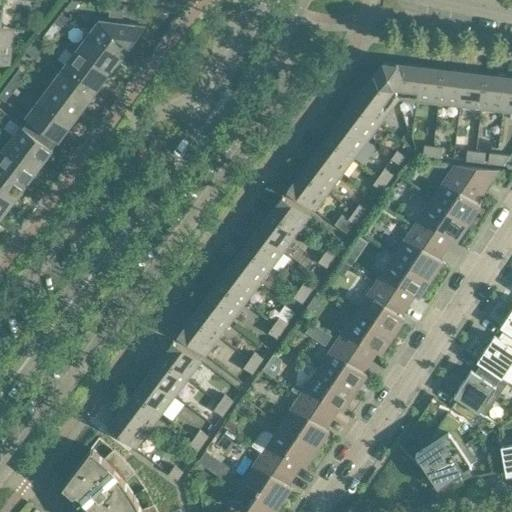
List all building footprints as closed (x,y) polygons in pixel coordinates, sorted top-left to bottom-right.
[(0,62),(10,64),(11,55),(14,28),(1,27),(3,7),(0,6),(0,62)] [(59,15),(53,23),(60,28),(68,18),(64,15),(59,15)] [(98,19),(90,30),(123,54),(145,25),(98,19)] [(49,42),(60,28),(53,23),(42,37),(49,42)] [(123,54),(90,30),(77,47),(110,72),(123,54)] [(35,37),(30,44),(40,51),(45,44),(35,37)] [(110,72),(77,47),(70,41),(65,47),(73,53),(64,64),(97,89),(110,72)] [(40,51),(30,44),(25,51),(35,58),(40,51)] [(417,100),(421,66),(383,61),(352,102),(380,123),(399,98),(417,100)] [(84,106),(97,89),(64,64),(52,82),(84,106)] [(439,103),(443,68),(421,66),(417,100),(439,103)] [(19,68),(11,78),(18,84),(26,73),(19,68)] [(460,106),(464,71),(443,68),(439,103),(460,106)] [(481,108),(486,73),(464,71),(460,106),(481,108)] [(503,111),(507,76),(486,73),(481,108),(503,111)] [(511,111),(511,76),(507,76),(503,111),(511,111)] [(0,97),(5,102),(18,84),(11,78),(0,93),(0,97)] [(84,106),(52,82),(39,99),(71,123),(84,106)] [(71,123),(39,99),(25,117),(28,119),(42,130),(37,137),(51,147),(56,140),(58,141),(71,123)] [(380,123),(352,102),(339,119),(367,140),(380,123)] [(42,130),(28,119),(23,126),(21,124),(7,142),(39,166),(52,148),(51,147),(37,137),(42,130)] [(367,140),(339,119),(326,136),(354,157),(367,140)] [(354,157),(326,136),(313,153),(341,175),(354,157)] [(0,163),(26,183),(39,166),(7,142),(0,151),(0,163)] [(432,156),(433,145),(424,144),(423,155),(432,156)] [(443,146),(433,145),(432,156),(441,157),(443,146)] [(475,161),(476,150),(467,149),(466,160),(475,161)] [(400,164),(405,156),(396,150),(391,158),(400,164)] [(486,152),(476,150),(475,161),(484,162),(486,152)] [(497,163),(498,153),(489,152),(488,162),(497,163)] [(341,175),(313,153),(300,170),(328,192),(341,175)] [(511,154),(498,153),(497,163),(504,164),(511,154)] [(0,190),(13,201),(26,183),(0,163),(0,190)] [(454,165),(432,198),(468,222),(481,203),(480,202),(479,203),(477,202),(484,191),(480,188),(487,179),(491,182),(499,170),(454,165)] [(384,168),(378,176),(387,182),(392,174),(384,168)] [(328,192),(300,170),(287,188),(315,210),(328,192)] [(382,189),(387,182),(378,176),(373,183),(382,189)] [(0,217),(0,218),(13,201),(0,190),(0,217)] [(310,216),(282,194),(269,212),(297,233),(310,216)] [(456,241),(468,222),(432,198),(413,226),(446,248),(447,248),(443,245),(450,235),(455,239),(454,240),(456,241)] [(359,203),(353,211),(362,217),(367,209),(359,203)] [(357,224),(362,217),(353,211),(348,219),(357,224)] [(284,250),(297,233),(269,212),(256,229),(284,250)] [(446,249),(446,248),(413,226),(394,254),(431,278),(443,260),(442,259),(441,260),(436,256),(442,246),(446,249)] [(284,250),(256,229),(243,247),(271,268),(284,250)] [(329,246),(324,253),(332,259),(337,252),(329,246)] [(271,268),(243,247),(230,264),(258,285),(271,268)] [(349,249),(342,259),(350,265),(357,254),(349,249)] [(327,267),(332,259),(324,253),(318,261),(327,267)] [(418,297),(431,278),(394,254),(375,282),(408,304),(409,304),(405,302),(412,292),(417,296),(416,296),(418,297)] [(258,285),(230,264),(217,281),(245,302),(258,285)] [(245,302),(217,281),(204,299),(232,320),(245,302)] [(304,281),(299,289),(307,295),(312,287),(304,281)] [(408,305),(408,304),(375,282),(356,311),(393,335),(405,316),(404,315),(403,316),(398,312),(404,303),(408,305)] [(302,302),(307,295),(299,289),(293,296),(302,302)] [(232,320),(204,299),(191,316),(219,337),(232,320)] [(278,316),(279,316),(288,322),(295,312),(285,305),(278,316)] [(511,308),(501,325),(511,333),(511,308)] [(380,354),(393,335),(356,311),(337,339),(371,361),(371,360),(367,358),(374,348),(379,352),(379,353),(380,354)] [(219,337),(191,316),(177,333),(206,355),(219,337)] [(282,330),(288,322),(279,316),(274,324),(282,330)] [(277,338),(282,330),(274,324),(268,332),(276,337),(277,338)] [(511,333),(501,325),(500,326),(504,329),(498,337),(494,335),(477,360),(501,376),(501,377),(511,384),(511,333)] [(269,347),(276,337),(268,332),(261,342),(269,347)] [(201,361),(173,339),(160,357),(188,378),(201,361)] [(370,362),(371,361),(337,339),(318,367),(355,391),(368,373),(366,372),(366,373),(360,369),(366,359),(370,362)] [(254,352),(249,359),(257,365),(263,358),(254,352)] [(188,378),(160,357),(147,374),(175,395),(188,378)] [(252,373),(257,365),(249,359),(243,367),(252,373)] [(495,386),(501,377),(501,376),(477,360),(477,361),(481,363),(475,372),(471,369),(454,395),(457,398),(477,411),(485,416),(500,393),(494,388),(496,386),(495,386)] [(342,410),(355,391),(318,367),(304,389),(297,384),(292,390),(300,395),(333,417),(329,414),(336,405),(341,408),(341,409),(342,410)] [(175,395),(147,374),(134,392),(162,413),(175,395)] [(162,413),(134,392),(120,409),(149,430),(162,413)] [(224,394),(219,402),(227,408),(233,400),(224,394)] [(332,418),(333,417),(300,395),(281,423),(317,448),(330,429),(328,428),(328,429),(322,425),(329,415),(332,418)] [(470,420),(477,411),(457,398),(450,408),(451,409),(452,408),(470,420)] [(222,415),(227,408),(219,402),(213,409),(222,415)] [(149,430),(120,409),(107,427),(135,448),(149,430)] [(427,470),(466,444),(456,429),(461,421),(447,412),(439,425),(420,453),(427,464),(424,465),(427,470)] [(304,467),(317,448),(281,423),(274,434),(266,431),(261,431),(258,434),(252,445),(262,452),(295,474),(295,473),(291,471),(298,461),(304,465),(303,466),(304,467)] [(199,429),(194,437),(202,443),(208,435),(199,429)] [(511,435),(499,438),(501,447),(505,470),(506,475),(511,473),(511,435)] [(92,448),(100,438),(98,437),(59,490),(60,490),(64,485),(71,492),(67,496),(69,498),(73,494),(78,498),(75,500),(76,501),(79,499),(82,502),(79,505),(80,505),(82,503),(87,508),(89,511),(158,511),(155,504),(142,508),(134,494),(125,481),(135,472),(127,462),(123,457),(114,449),(104,458),(92,448)] [(197,450),(202,443),(194,437),(189,444),(197,450)] [(471,463),(476,459),(466,444),(427,470),(429,474),(432,472),(439,482),(473,476),(466,467),(471,463)] [(492,472),(505,470),(501,447),(490,449),(494,471),(492,471),(492,472)] [(205,449),(197,461),(205,466),(213,455),(205,449)] [(294,474),(295,474),(262,452),(242,480),(258,491),(247,507),(247,508),(253,511),(273,511),(292,485),(290,484),(290,485),(284,482),(291,472),(294,474)] [(174,465),(169,473),(177,479),(183,471),(174,465)] [(202,470),(195,479),(202,484),(209,475),(202,470)] [(253,511),(247,508),(247,507),(238,501),(236,501),(234,501),(231,500),(230,499),(229,500),(231,511),(223,511),(253,511)]
